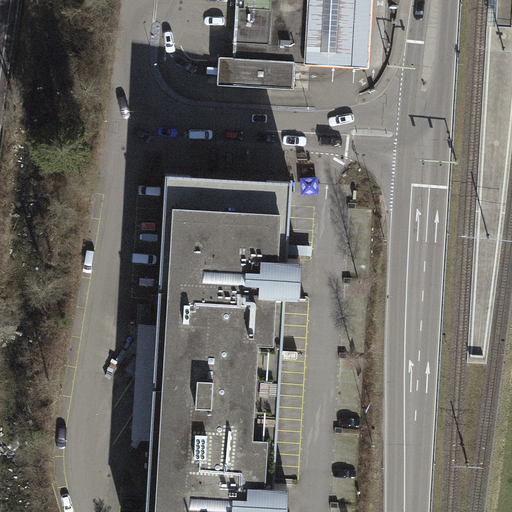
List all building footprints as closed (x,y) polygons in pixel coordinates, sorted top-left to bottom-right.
[(219,83),(292,88),(293,76),(294,62),(304,62),(307,0),(239,0),(235,60),(221,59),(220,72),(219,83)] [(307,0),(304,62),(342,65),(370,67),(373,0),(307,0)] [(511,0),(492,0),(491,26),(511,27),(511,0)] [(291,180),(164,173),(158,299),(157,324),(151,438),(151,440),(151,443),(147,511),(286,511),(287,502),(288,485),(273,484),(273,479),(284,300),(284,294),(298,295),(299,281),(300,262),(286,261),(286,254),(289,206),(291,180)] [(149,324),(138,323),(131,439),(151,440),(157,324),(149,324)]
